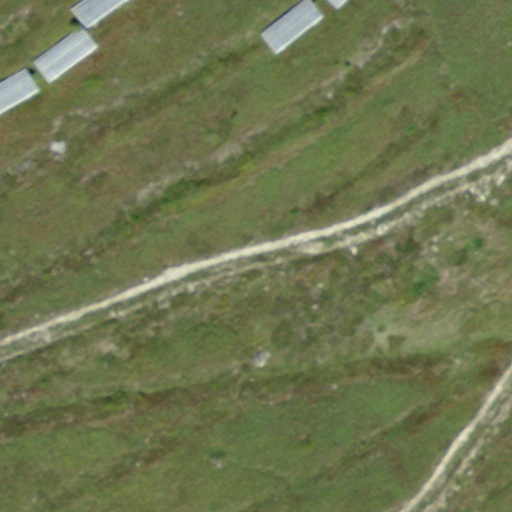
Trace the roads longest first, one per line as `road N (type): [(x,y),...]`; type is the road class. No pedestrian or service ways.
road 1 (track): [(511,145),(226,347),(0,392)]
road 2 (track): [(430,511),(477,470),(511,421)]
